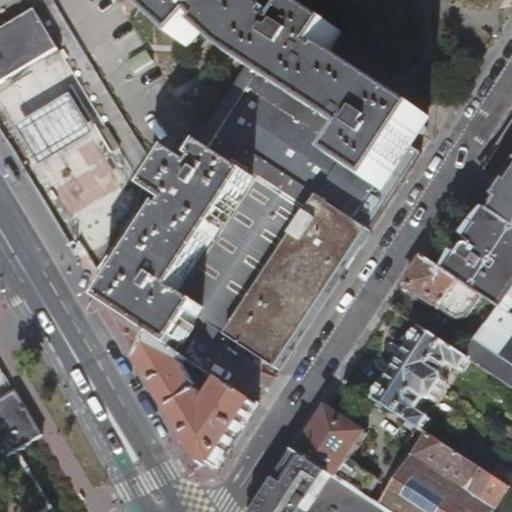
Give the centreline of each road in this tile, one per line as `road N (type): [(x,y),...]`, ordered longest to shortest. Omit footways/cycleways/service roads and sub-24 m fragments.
road 1 (residential): [(511,76),(228,511)]
road 2 (secondary): [(163,511),(0,233)]
